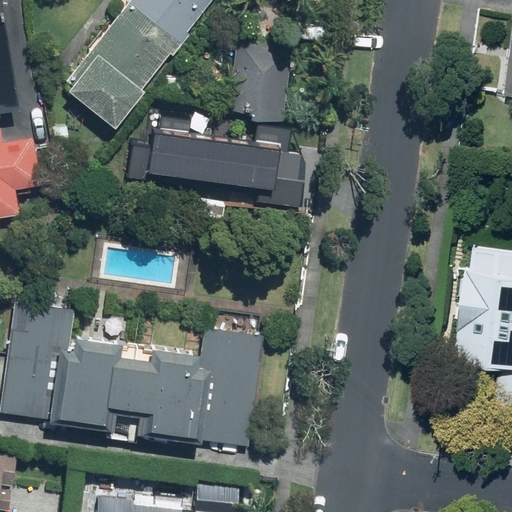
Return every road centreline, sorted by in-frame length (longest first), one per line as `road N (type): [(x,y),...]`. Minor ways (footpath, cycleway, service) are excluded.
road 1 (residential): [(411,0),(350,469)]
road 2 (residential): [(350,469),(511,491)]
